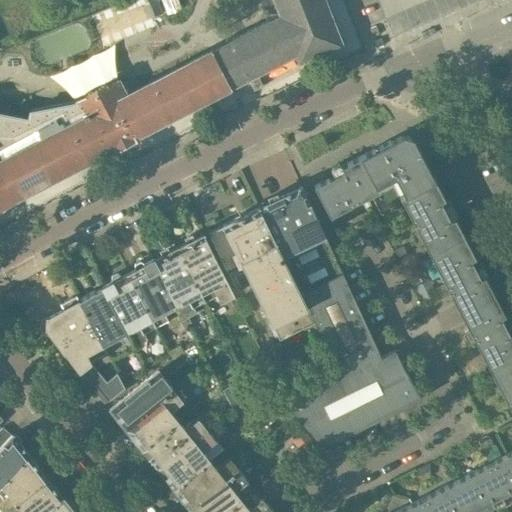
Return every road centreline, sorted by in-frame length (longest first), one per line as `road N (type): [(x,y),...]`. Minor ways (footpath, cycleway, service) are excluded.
road 1 (residential): [(0,262),(183,168),(409,68)]
road 2 (residential): [(511,260),(409,68)]
road 3 (residential): [(133,511),(0,344)]
